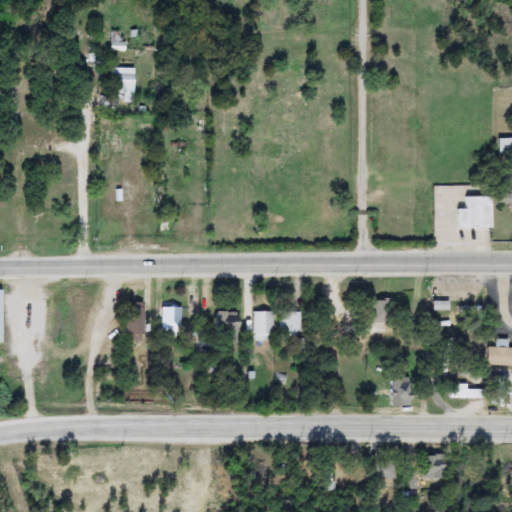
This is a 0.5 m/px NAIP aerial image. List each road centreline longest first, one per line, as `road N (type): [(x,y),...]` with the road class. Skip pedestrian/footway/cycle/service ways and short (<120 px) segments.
road 1 (primary): [(0,428),(511,423)]
road 2 (primary): [(511,257),(0,261)]
road 3 (residential): [(362,258),(358,0)]
road 4 (residential): [(86,261),(84,96)]
